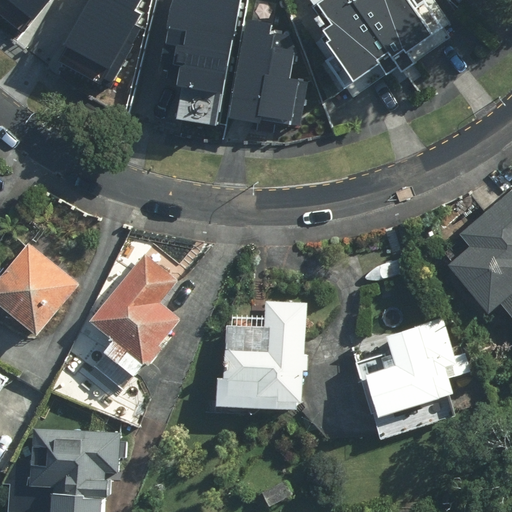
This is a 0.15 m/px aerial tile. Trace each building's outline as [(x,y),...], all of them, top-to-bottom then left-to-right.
[(7,0),(29,18),(44,0),(7,0)] [(92,0),(68,48),(112,76),(149,10),(140,6),(143,0),(92,0)] [(168,0),(146,97),(198,109),(223,0),(168,0)] [(317,0),(326,12),(321,15),(363,77),(352,85),(358,95),(390,73),(398,84),(414,73),(418,80),(431,72),(421,58),(449,39),(460,32),(447,12),(443,15),(437,6),(430,11),(425,5),(419,9),(412,0),(317,0)] [(223,109),(288,125),(301,71),(287,67),(276,45),(275,26),(246,19),(223,109)] [(511,195),(450,252),(501,309),(505,305),(511,312),(511,195)] [(81,282),(34,243),(0,283),(0,297),(40,331),(81,282)] [(184,317),(164,302),(182,278),(149,252),(99,318),(152,359),(184,317)] [(271,326),(232,324),(232,327),(229,402),(308,405),(312,302),(272,300),(271,326)] [(363,362),(380,413),(387,411),(390,417),(460,393),(455,378),(477,371),(471,352),(461,356),(448,316),(394,335),(399,349),(363,362)] [(9,484),(35,485),(61,486),(60,511),(111,511),(112,500),(119,500),(120,472),(124,472),(125,457),(130,457),(131,430),(37,428),(36,464),(24,464),(9,484)] [(265,489),(275,507),(298,495),(288,477),(265,489)]
